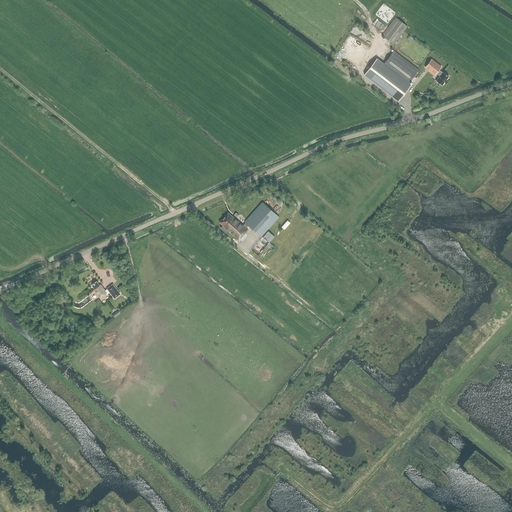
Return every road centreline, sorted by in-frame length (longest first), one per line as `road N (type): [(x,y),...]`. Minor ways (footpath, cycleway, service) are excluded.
road 1 (unclassified): [(0,290),(323,145),(511,83)]
road 2 (track): [(511,464),(442,402),(511,321)]
road 3 (track): [(405,109),(357,73),(379,44),(356,0)]
